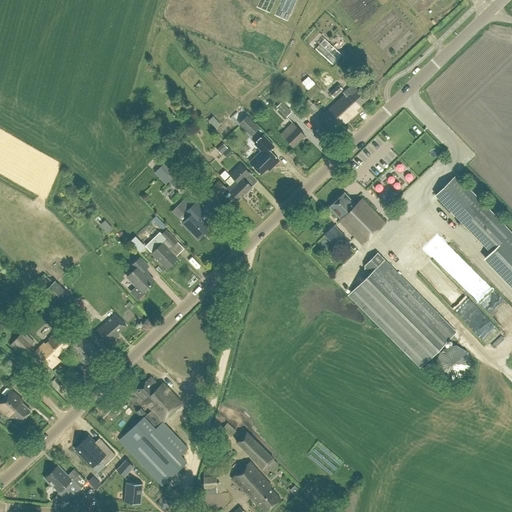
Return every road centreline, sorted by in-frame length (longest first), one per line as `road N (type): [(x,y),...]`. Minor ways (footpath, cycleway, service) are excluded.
road 1 (tertiary): [(0,482),(488,11)]
road 2 (track): [(183,511),(252,241)]
